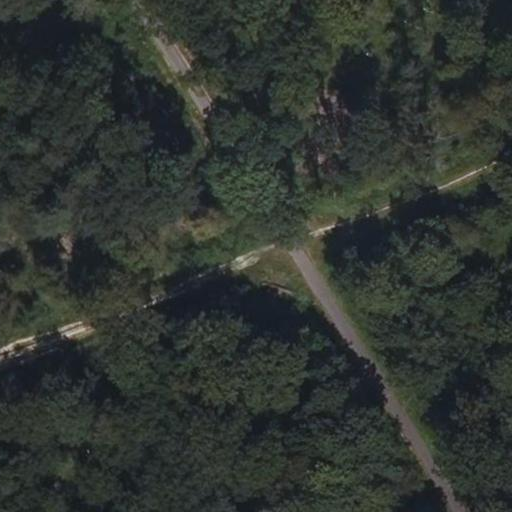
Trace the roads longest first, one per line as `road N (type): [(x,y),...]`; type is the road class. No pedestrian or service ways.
road 1 (unclassified): [(460,511),(135,0)]
road 2 (track): [(511,160),(0,362)]
